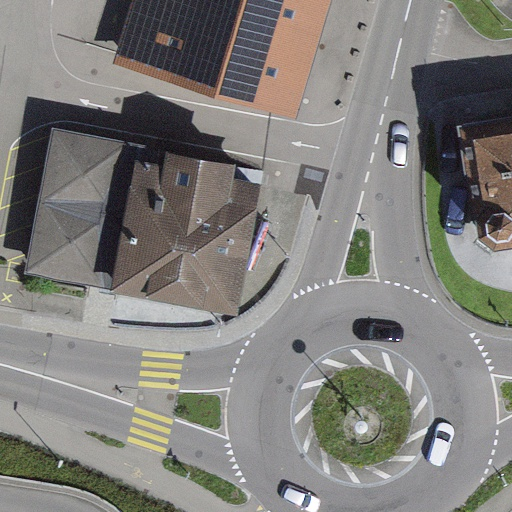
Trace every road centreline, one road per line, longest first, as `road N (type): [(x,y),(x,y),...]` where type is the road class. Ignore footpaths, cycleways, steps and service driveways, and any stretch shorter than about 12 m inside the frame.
road 1 (unknown): [(17,60),(376,150)]
road 2 (tertiary): [(361,330),(376,150),(412,0)]
road 3 (secondary): [(273,425),(0,365)]
road 4 (secondary): [(379,511),(421,494),(439,476),(457,429),(455,404)]
road 5 (secondary): [(361,330),(337,334),(297,359),(275,401),(273,425)]
road 6 (secondary): [(455,404),(447,379),(411,342),(361,330)]
road 7 (secondary): [(273,425),(299,486),(348,511)]
